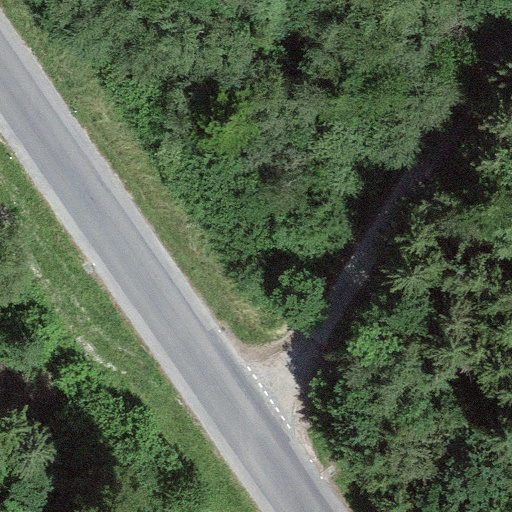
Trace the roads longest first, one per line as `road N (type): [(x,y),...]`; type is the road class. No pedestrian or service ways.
road 1 (tertiary): [(301,511),(0,69)]
road 2 (track): [(247,432),(511,31)]
